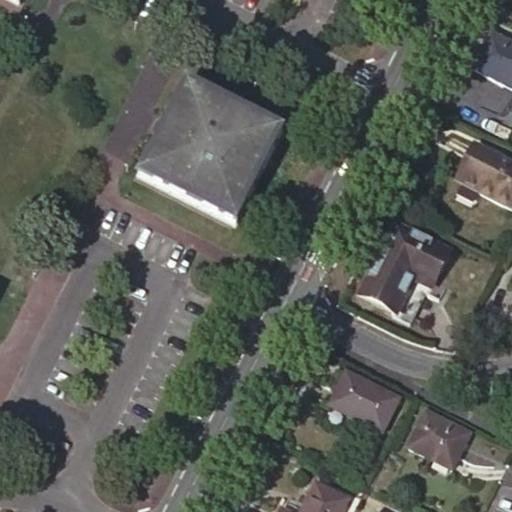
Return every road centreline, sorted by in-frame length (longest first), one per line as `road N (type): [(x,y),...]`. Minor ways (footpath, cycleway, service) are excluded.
road 1 (tertiary): [(428,0),(282,297)]
road 2 (residential): [(511,367),(421,363),(282,297)]
road 3 (tertiary): [(282,297),(174,511)]
